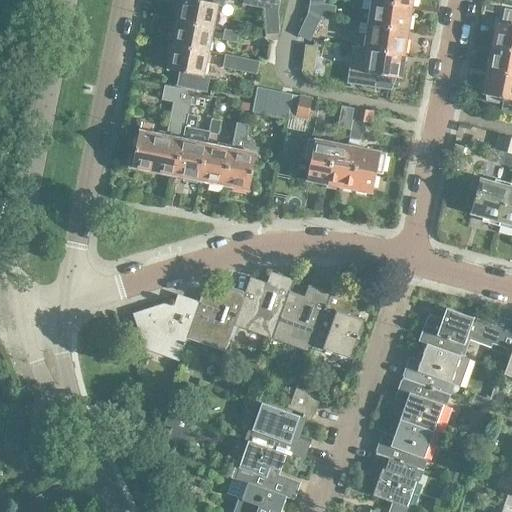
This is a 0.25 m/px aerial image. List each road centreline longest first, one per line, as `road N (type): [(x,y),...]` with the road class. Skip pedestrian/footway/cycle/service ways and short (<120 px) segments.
road 1 (unclassified): [(65,297),(295,239),(412,253)]
road 2 (residential): [(68,0),(20,305)]
road 3 (residential): [(65,297),(124,0)]
road 4 (unclassified): [(319,511),(322,479),(412,253)]
road 5 (residential): [(412,253),(460,0)]
road 6 (residential): [(20,305),(40,371),(77,430)]
road 7 (residential): [(77,430),(62,351),(65,297)]
